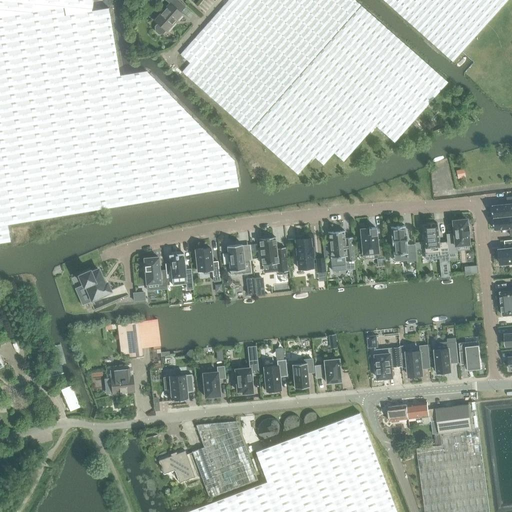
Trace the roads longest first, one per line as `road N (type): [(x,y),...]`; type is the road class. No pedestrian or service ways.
road 1 (residential): [(109,253),(277,217),(476,202),(496,386)]
road 2 (unclassified): [(138,423),(372,396)]
road 3 (unclassified): [(414,511),(370,415),(372,396)]
road 4 (unclassified): [(372,396),(496,386)]
